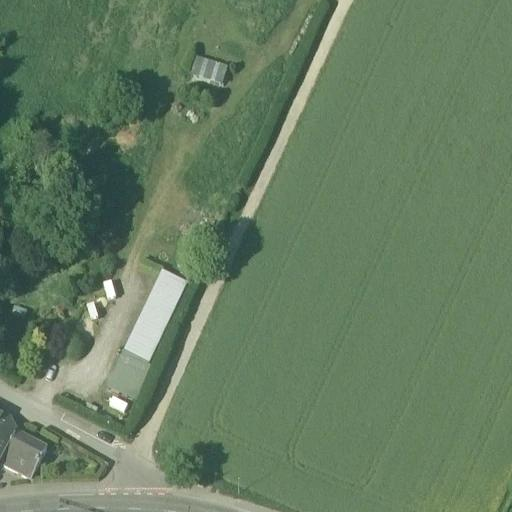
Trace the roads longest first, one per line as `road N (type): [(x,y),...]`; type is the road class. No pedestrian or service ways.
road 1 (track): [(347,0),(135,467)]
road 2 (residential): [(0,398),(135,467),(146,508)]
road 3 (tertiary): [(15,511),(146,508)]
